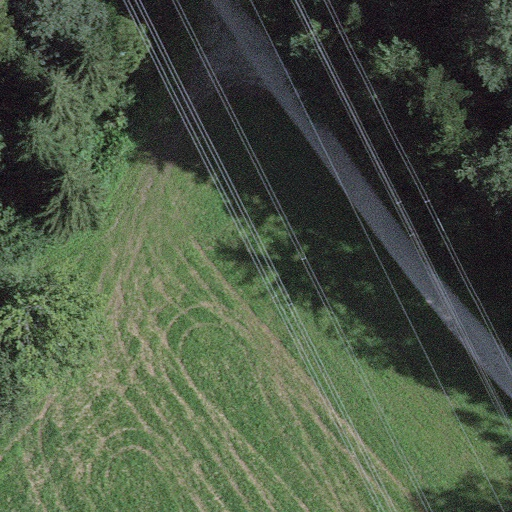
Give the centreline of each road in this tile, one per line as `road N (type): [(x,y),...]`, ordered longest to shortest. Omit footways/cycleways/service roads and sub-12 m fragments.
road 1 (track): [(511,389),(420,294),(224,0)]
road 2 (track): [(251,39),(135,193),(0,226)]
